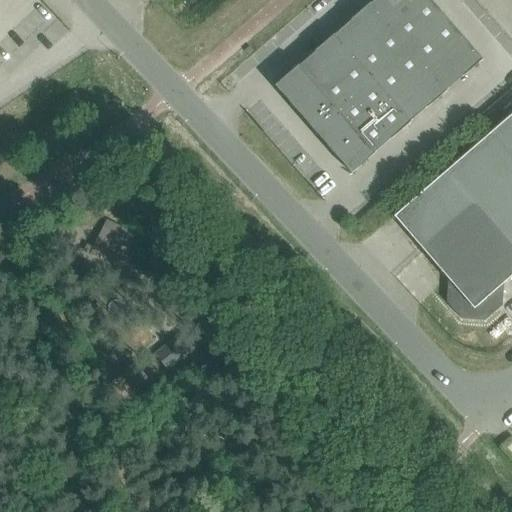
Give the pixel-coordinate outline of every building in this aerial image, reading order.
[(413,48),(447,19),(430,0),(373,0),(373,1),(413,48)] [(413,48),(373,1),(340,29),(381,76),(413,48)] [(413,48),(449,89),(483,60),(447,19),(413,48)] [(381,76),(340,29),(308,57),(348,104),(381,76)] [(381,76),(416,118),(449,89),(413,48),(381,76)] [(316,133),(348,104),(308,57),(275,86),(316,133)] [(348,104),(384,146),(416,118),(381,76),(348,104)] [(316,133),(319,137),(352,174),(384,146),(348,104),(316,133)] [(511,114),(496,128),(511,146),(511,114)] [(474,206),(511,247),(511,146),(496,128),(394,217),(423,251),(474,206)] [(511,247),(474,206),(423,251),(448,280),(447,302),(462,320),(485,321),(502,306),(504,284),(511,276),(511,247)] [(103,227),(88,255),(120,272),(135,244),(103,227)] [(166,373),(199,347),(191,337),(158,363),(166,373)] [(132,363),(111,384),(128,401),(149,379),(132,363)]
